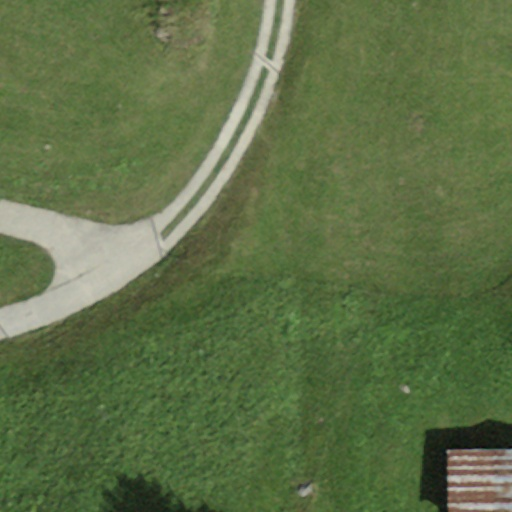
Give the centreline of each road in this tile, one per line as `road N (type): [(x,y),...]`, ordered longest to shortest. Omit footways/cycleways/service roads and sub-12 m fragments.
road 1 (track): [(145,250),(210,182),(266,86),(277,0)]
road 2 (track): [(0,322),(74,294),(145,250)]
road 3 (track): [(0,226),(145,250)]
